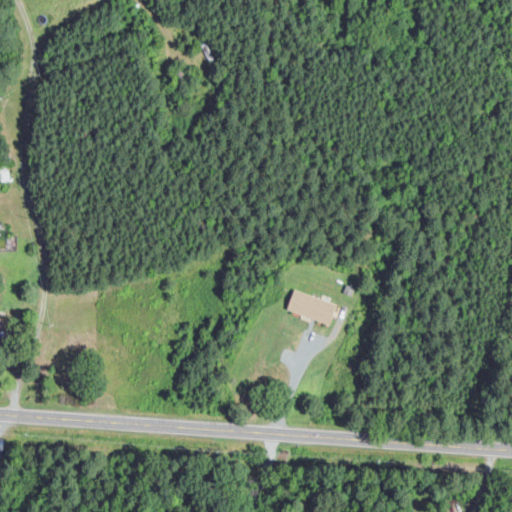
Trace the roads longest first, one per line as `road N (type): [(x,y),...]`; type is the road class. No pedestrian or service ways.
road 1 (residential): [(15,414),(45,299),(46,261),(23,148),(40,47),(99,0),(148,6),(179,49)]
road 2 (tertiary): [(0,413),(511,447)]
